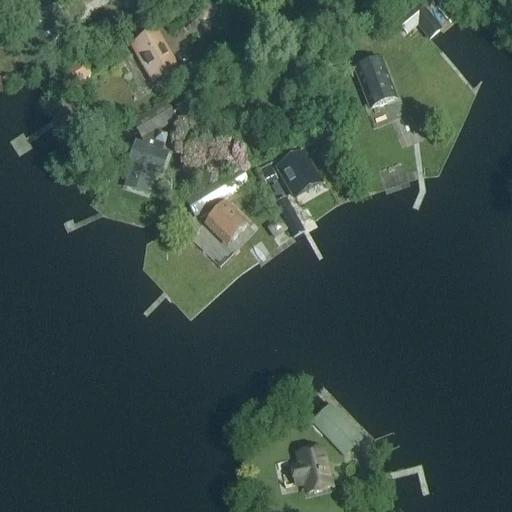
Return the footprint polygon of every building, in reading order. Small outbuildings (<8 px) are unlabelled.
[(219,1),(196,14),(202,24),(225,12),(219,1)] [(496,2),(478,15),(486,26),(504,13),(496,2)] [(428,44),(442,33),(421,6),(396,25),(406,38),(417,29),(428,44)] [(59,10),(30,27),(46,54),(75,37),(59,10)] [(154,87),(177,73),(156,36),(132,49),(154,87)] [(354,74),(369,115),(397,104),(382,63),(354,74)] [(82,64),(59,79),(68,92),(90,77),(82,64)] [(165,104),(131,123),(142,143),(176,123),(165,104)] [(163,154),(167,140),(156,136),(142,144),(141,147),(136,145),(129,165),(134,167),(126,192),(144,198),(152,172),(160,175),(166,155),(163,154)] [(309,197),(322,189),(303,157),(276,173),(294,205),(301,201),(309,197)] [(185,202),(195,220),(250,188),(240,170),(185,202)] [(286,201),(275,207),(294,240),(305,234),(286,201)] [(203,226),(213,236),(215,234),(227,246),(246,227),(223,205),(203,226)] [(363,442),(330,407),(311,425),(344,460),(363,442)] [(300,469),(294,471),(298,490),(307,488),(309,498),(333,493),(325,455),(298,461),(300,469)]
